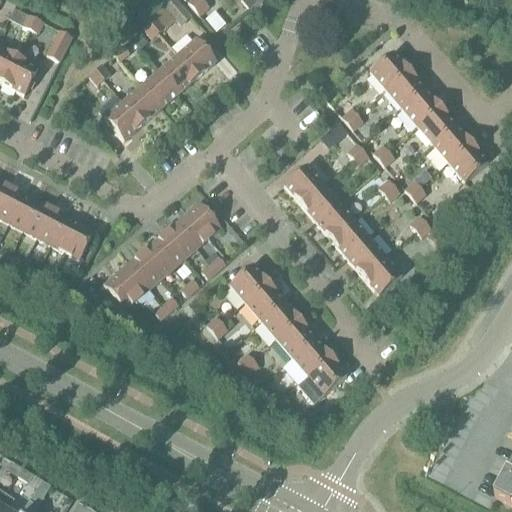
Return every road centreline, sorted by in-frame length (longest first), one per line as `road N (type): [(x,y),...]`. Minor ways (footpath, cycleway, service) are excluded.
road 1 (tertiary): [(284,511),(0,356)]
road 2 (unclassified): [(316,511),(371,427),(414,395),(458,377),(511,310)]
road 3 (residential): [(375,364),(212,153)]
road 4 (residential): [(212,153),(149,207),(124,205),(0,140)]
road 5 (residential): [(501,130),(402,19),(341,0)]
road 6 (residential): [(212,153),(261,110),(302,0)]
